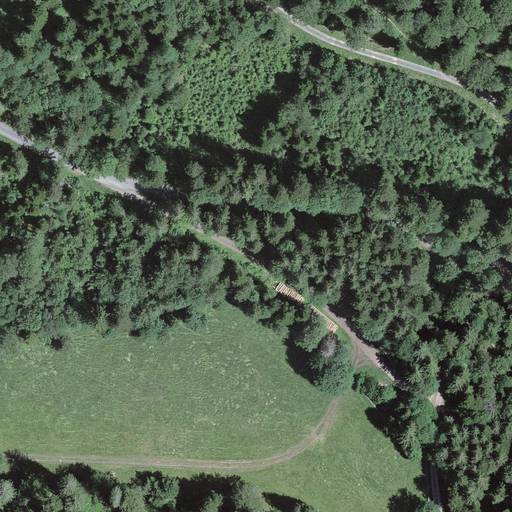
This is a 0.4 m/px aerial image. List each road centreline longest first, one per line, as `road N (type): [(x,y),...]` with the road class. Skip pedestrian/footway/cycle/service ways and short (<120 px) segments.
road 1 (track): [(0,127),(144,188),(240,205),(390,216),(468,264),(511,262)]
road 2 (track): [(0,456),(251,466),(276,460),(318,428),(363,344)]
road 3 (track): [(102,176),(308,290),(397,384),(437,412)]
road 4 (track): [(511,120),(459,83),(343,47),(260,0)]
road 5 (track): [(501,263),(454,352),(437,412)]
